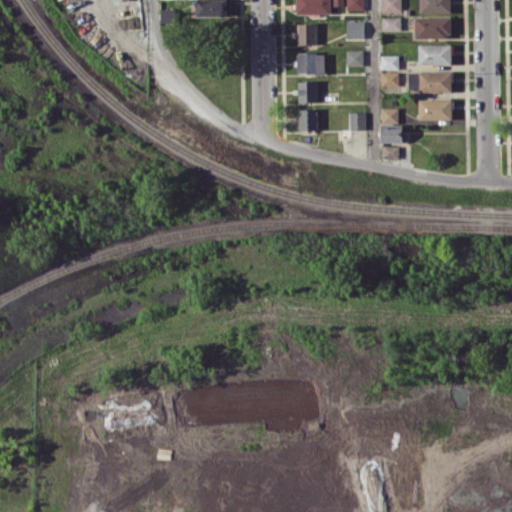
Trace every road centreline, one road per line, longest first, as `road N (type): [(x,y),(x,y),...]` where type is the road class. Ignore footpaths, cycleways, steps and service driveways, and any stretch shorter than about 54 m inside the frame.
road 1 (residential): [(263,137),(374,166),(489,181)]
road 2 (residential): [(486,0),(489,181)]
road 3 (residential): [(263,137),(261,0)]
